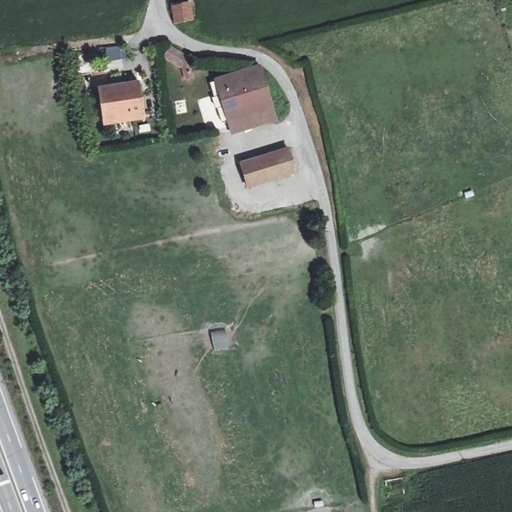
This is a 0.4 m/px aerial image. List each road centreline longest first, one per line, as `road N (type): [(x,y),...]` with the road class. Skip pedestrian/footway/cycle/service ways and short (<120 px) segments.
road 1 (unclassified): [(160,0),(170,33),(203,50),(255,55),(290,82),(325,191),(345,350),(359,423),(374,449),(401,462),(511,442)]
road 2 (track): [(67,511),(0,320)]
